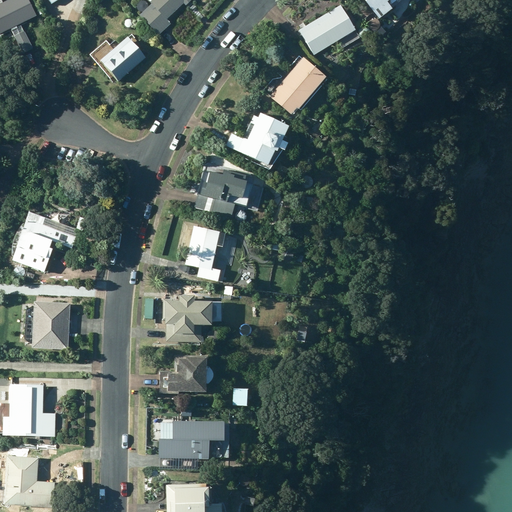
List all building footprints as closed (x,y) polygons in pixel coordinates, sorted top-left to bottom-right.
[(27,0),(2,0),(0,1),(0,31),(35,15),(27,0)] [(138,14),(158,34),(170,23),(166,18),(182,2),(185,4),(189,0),(147,0),(150,3),(138,14)] [(364,0),(378,17),(390,8),(385,1),(385,0),(364,0)] [(355,29),(340,4),(304,25),(303,23),(299,25),(300,28),(298,29),(313,54),(355,29)] [(379,36),(385,31),(380,25),(374,30),(379,36)] [(23,30),(13,35),(24,57),(34,52),(23,30)] [(117,80),(144,57),(126,35),(99,59),(117,80)] [(301,57),(269,96),(289,113),(294,107),(296,109),(324,75),(301,57)] [(231,133),(225,145),(265,164),(272,148),(275,150),(276,146),(282,149),(286,141),(280,139),(287,124),(260,111),(257,117),(253,115),(242,138),(231,133)] [(194,207),(230,216),(234,203),(244,206),(250,184),(243,183),(245,175),(222,169),(221,174),(208,170),(205,181),(199,180),(196,193),(197,193),(194,207)] [(27,211),(10,259),(41,270),(49,248),(53,249),(55,242),(71,247),(78,229),(27,211)] [(192,225),(183,263),(198,267),(196,276),(217,281),(219,269),(210,267),(219,231),(192,225)] [(279,242),(271,240),(269,248),(277,250),(279,242)] [(201,341),(201,323),(209,324),(209,299),(192,299),(192,294),(177,294),(177,300),(162,299),(162,323),(165,323),(165,341),(201,341)] [(29,347),(67,349),(69,302),(31,300),(29,347)] [(219,331),(207,330),(206,343),(218,344),(219,331)] [(177,390),(203,391),(204,365),(207,365),(207,356),(174,355),(173,370),(159,370),(158,392),(177,393),(177,390)] [(0,434),(55,436),(55,413),(41,412),(42,384),(8,383),(7,417),(1,416),(0,434)] [(246,388),(233,388),(232,404),(245,405),(246,388)] [(208,460),(208,441),(222,441),(222,423),(172,422),(172,440),(158,440),(158,459),(208,460)] [(0,504),(52,507),(54,482),(35,480),(37,456),(4,454),(0,504)] [(249,473),(239,473),(238,488),(249,488),(249,473)] [(165,484),(165,511),(220,511),(220,503),(206,504),(206,486),(204,486),(204,483),(165,484)]
